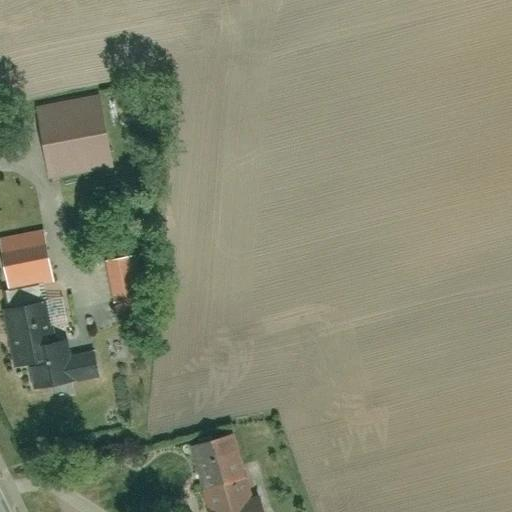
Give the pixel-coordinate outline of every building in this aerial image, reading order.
[(40,111),(52,178),(118,167),(106,100),(40,111)] [(0,203),(0,258),(6,287),(58,277),(40,195),(0,203)] [(113,266),(116,304),(144,302),(141,263),(113,266)] [(19,366),(40,365),(42,386),(103,381),(100,348),(69,351),(66,305),(15,309),(19,366)] [(275,511),(274,503),(263,506),(245,435),(203,446),(219,511),(275,511)]
